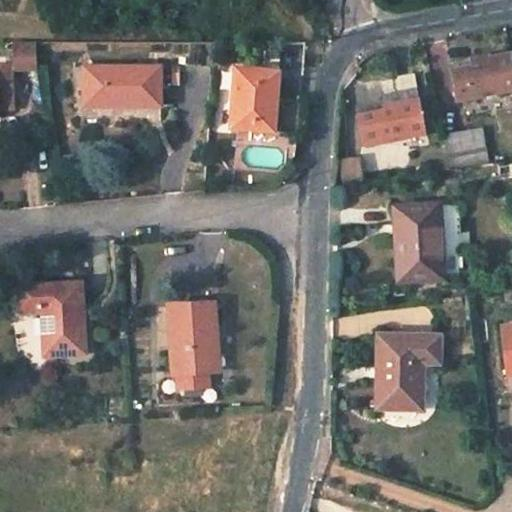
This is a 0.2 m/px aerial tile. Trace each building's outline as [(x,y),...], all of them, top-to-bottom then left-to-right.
[(37,42),(14,41),(14,59),(20,59),(20,69),(37,69),(37,42)] [(511,52),(491,56),(493,62),(453,69),(459,99),(511,89),(511,52)] [(0,117),(0,116),(0,109),(16,109),(14,65),(0,65),(0,117)] [(160,66),(86,65),(85,105),(161,105),(160,66)] [(278,71),(238,68),(232,126),(274,130),(278,71)] [(424,133),(412,70),(391,74),(394,90),(379,92),(382,109),(356,113),(362,144),(424,133)] [(451,167),(487,162),(482,130),(445,137),(451,167)] [(396,154),(423,149),(421,137),(394,142),(396,154)] [(401,279),(455,278),(452,204),(397,207),(401,279)] [(81,283),(17,287),(19,310),(45,309),(45,315),(43,316),(44,355),(85,354),(81,283)] [(169,305),(174,371),(180,371),(209,369),(211,369),(209,338),(218,338),(216,302),(169,305)] [(379,407),(422,408),(424,361),(440,362),(440,336),(380,335),(379,407)] [(209,338),(211,369),(220,368),(218,338),(209,338)] [(181,386),(210,385),(209,369),(180,371),(181,386)]
